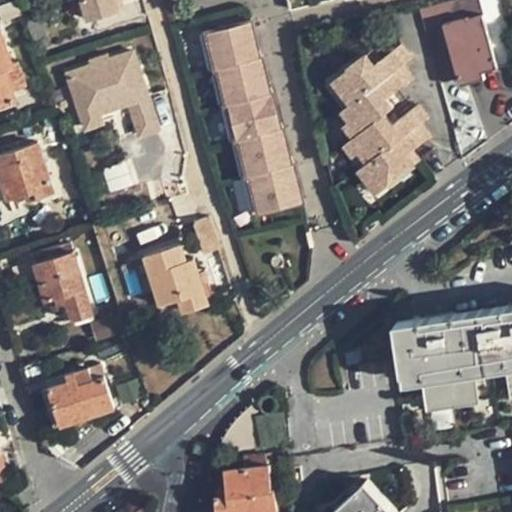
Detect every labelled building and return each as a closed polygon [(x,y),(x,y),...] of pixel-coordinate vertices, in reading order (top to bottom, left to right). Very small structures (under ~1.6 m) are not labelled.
[(122,6),(120,0),(84,0),(89,15),(122,6)] [(467,0),(448,0),(422,7),(441,74),(497,59),(486,13),(472,16),(467,0)] [(506,0),(467,0),(472,16),(486,13),(497,59),(499,66),(511,62),(511,37),(511,36),(506,0)] [(257,32),(253,15),(203,26),(211,63),(213,63),(221,99),(223,98),(231,135),(233,134),(241,170),(243,170),(251,206),(301,195),(298,181),(288,183),(287,177),(297,175),(293,158),(291,158),(288,145),(278,147),(277,141),(287,139),(283,122),(281,122),(278,109),(268,111),(267,105),(277,103),(273,86),(271,87),(268,73),(258,75),(257,69),(267,67),(263,50),(261,51),(258,37),(248,40),(247,34),(257,32)] [(13,61),(2,27),(0,27),(0,99),(18,93),(8,63),(13,61)] [(411,53),(401,40),(375,59),(367,49),(334,73),(352,98),(345,103),(343,105),(351,115),(360,128),(386,108),(395,101),(388,92),(413,73),(404,59),(411,53)] [(69,69),(88,126),(108,120),(104,110),(131,101),(142,133),(165,126),(137,46),(69,69)] [(499,66),(497,59),(441,74),(442,80),(499,66)] [(268,73),(267,67),(257,69),(258,75),(268,73)] [(352,98),(334,73),(327,78),(345,103),(352,98)] [(394,120),(386,108),(360,128),(353,133),(350,135),(359,147),(368,160),(360,166),(378,190),(416,162),(408,151),(415,146),(433,132),(424,119),(429,115),(420,101),(394,120)] [(278,109),(277,103),(267,105),(268,111),(278,109)] [(360,128),(351,115),(344,120),(353,133),(360,128)] [(359,147),(350,135),(344,140),(353,152),(359,147)] [(52,187),(38,141),(0,153),(0,167),(8,194),(26,189),(28,195),(52,187)] [(423,158),(415,146),(408,151),(416,162),(423,158)] [(114,187),(135,181),(130,163),(109,169),(114,187)] [(298,181),(297,175),(287,177),(288,183),(298,181)] [(222,241),(213,214),(198,219),(208,246),(222,241)] [(187,260),(181,242),(146,253),(160,300),(182,294),(186,308),(208,302),(195,258),(187,260)] [(78,248),(39,259),(49,293),(69,287),(77,313),(96,308),(78,248)] [(511,306),(401,322),(408,371),(435,368),(438,384),(428,386),(431,404),(478,398),(475,379),(469,380),(468,361),(511,355),(511,373),(511,377),(511,306)] [(122,312),(96,320),(101,337),(127,329),(122,312)] [(68,372),(70,379),(51,385),(62,421),(112,405),(102,375),(91,378),(87,367),(68,372)] [(264,445),(258,400),(234,421),(217,452),(264,445)] [(272,462),(269,462),(267,451),(246,455),(248,464),(228,467),(232,492),(221,495),(222,511),(281,511),(279,487),(276,487),(272,462)] [(399,511),(401,510),(371,477),(337,508),(340,511),(399,511)]
